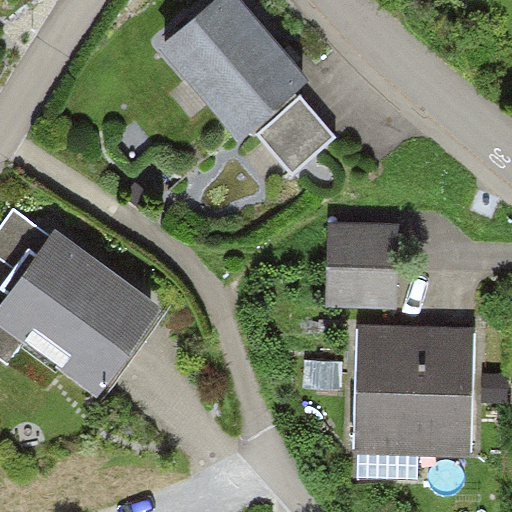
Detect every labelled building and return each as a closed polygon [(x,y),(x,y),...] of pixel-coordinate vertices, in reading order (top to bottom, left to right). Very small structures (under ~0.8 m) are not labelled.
[(317,89),(242,0),(234,0),(172,52),(250,145),(317,89)] [(343,148),(309,107),(266,142),(300,183),(343,148)] [(406,235),(334,233),(332,317),(404,319),(406,235)] [(176,308),(67,239),(9,328),(118,398),(176,308)] [(481,337),(363,334),(360,446),(478,448),(481,337)]
